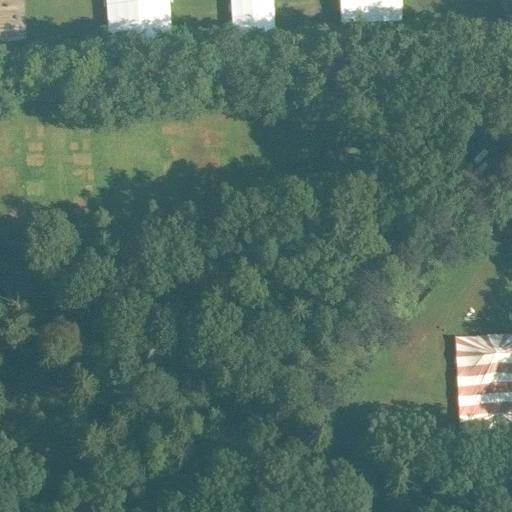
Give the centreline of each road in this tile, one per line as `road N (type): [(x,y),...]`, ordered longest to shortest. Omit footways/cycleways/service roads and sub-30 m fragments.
road 1 (unclassified): [(511,69),(0,97)]
road 2 (track): [(511,155),(224,511)]
